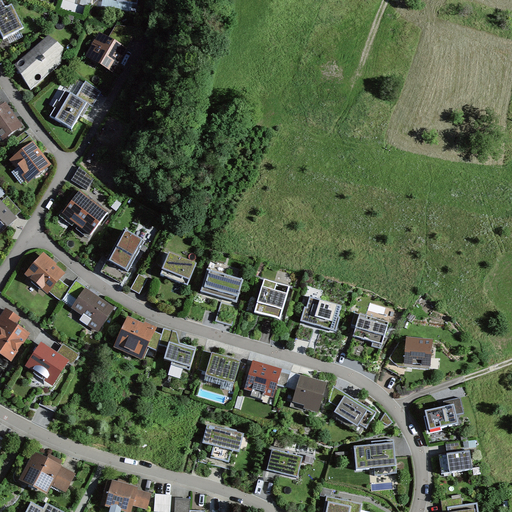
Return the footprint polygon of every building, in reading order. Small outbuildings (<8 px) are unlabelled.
[(0,1),(0,31),(4,39),(24,29),(12,5),(5,9),(1,1),(0,1)] [(123,30),(125,27),(119,26),(110,42),(124,50),(132,36),(123,30)] [(137,28),(125,27),(123,30),(132,36),(137,28)] [(48,36),(14,65),(31,90),(62,63),(64,49),(48,36)] [(110,42),(103,38),(97,48),(94,46),(88,56),(112,70),(124,50),(110,42)] [(101,92),(86,81),(76,97),(87,104),(93,107),(101,92)] [(76,97),(66,91),(50,117),(72,130),(87,104),(76,97)] [(21,127),(5,105),(0,108),(0,135),(3,140),(21,127)] [(18,147),(30,138),(25,132),(13,141),(18,147)] [(18,147),(14,156),(16,159),(32,146),(35,144),(30,138),(18,147)] [(16,159),(14,160),(30,179),(35,175),(36,177),(39,176),(43,173),(45,170),(43,168),(48,165),(32,146),(16,159)] [(89,176),(79,167),(75,174),(86,181),(89,176)] [(86,181),(75,174),(71,180),(82,187),(86,181)] [(94,180),(89,176),(86,181),(82,187),(87,190),(94,180)] [(94,202),(80,192),(63,214),(77,225),(94,202)] [(7,197),(0,203),(14,218),(20,212),(7,197)] [(108,213),(94,202),(77,225),(91,236),(108,213)] [(0,203),(0,232),(15,219),(14,218),(0,203)] [(145,242),(124,231),(107,261),(128,272),(145,242)] [(161,250),(158,258),(163,260),(161,267),(164,268),(161,275),(188,286),(196,264),(161,250)] [(63,274),(43,257),(28,274),(34,279),(32,282),(40,289),(42,286),(48,291),(59,279),(63,274)] [(128,272),(107,261),(101,272),(122,283),(128,272)] [(243,281),(207,270),(201,293),(237,303),(243,281)] [(139,274),(131,288),(140,293),(148,279),(139,274)] [(55,297),(65,284),(59,279),(48,291),(55,297)] [(275,282),(265,279),(255,313),(280,321),(288,295),(272,291),(275,282)] [(79,301),(86,291),(88,289),(76,281),(71,288),(67,293),(79,301)] [(71,288),(65,284),(55,297),(62,301),(67,293),(71,288)] [(86,291),(79,301),(74,308),(92,320),(88,325),(96,330),(100,325),(101,325),(112,309),(86,291)] [(342,306),(310,297),(307,308),(305,307),(301,322),(315,326),(316,326),(322,328),(321,328),(336,333),(340,318),(339,317),(342,306)] [(221,301),(216,320),(232,325),(238,306),(221,301)] [(6,310),(0,319),(0,324),(3,327),(10,332),(14,325),(19,318),(6,310)] [(389,322),(354,313),(351,324),(356,326),(353,336),(373,342),(372,346),(381,349),(389,322)] [(154,331),(129,320),(119,341),(127,344),(125,350),(133,354),(136,348),(144,352),(147,347),(154,331)] [(315,329),(300,324),(296,337),(311,342),(315,329)] [(28,334),(14,325),(10,332),(3,327),(0,331),(0,353),(10,360),(28,334)] [(174,331),(164,328),(162,335),(159,345),(168,348),(170,343),(174,331)] [(159,345),(162,335),(154,331),(147,347),(157,352),(159,345)] [(401,339),(389,359),(390,359),(399,367),(405,367),(430,369),(432,342),(401,339)] [(182,347),(170,343),(168,348),(164,360),(172,362),(171,365),(190,371),(197,348),(183,344),(182,347)] [(80,355),(63,344),(56,354),(67,361),(66,362),(72,366),(80,355)] [(56,354),(42,345),(29,365),(36,370),(34,373),(44,380),(46,377),(53,381),(66,362),(67,361),(56,354)] [(207,372),(213,354),(204,351),(198,370),(207,372)] [(240,362),(213,354),(207,372),(205,380),(222,385),(224,381),(234,383),(240,362)] [(399,367),(390,359),(385,368),(401,376),(404,377),(405,367),(399,367)] [(275,370),(253,364),(246,388),(253,390),(251,397),(262,400),(264,393),(274,396),(277,385),(281,372),(275,370)] [(288,383),(291,372),(291,371),(276,367),(275,370),(281,372),(277,385),(286,388),(288,383)] [(298,392),(302,379),(303,376),(291,372),(288,383),(295,385),(293,391),(298,392)] [(324,385),(302,379),(298,392),(296,401),(307,404),(306,408),(317,411),(324,385)] [(333,386),(329,402),(336,406),(344,392),(333,386)] [(62,396),(47,389),(39,405),(55,412),(62,396)] [(362,408),(345,397),(334,413),(353,425),(355,422),(367,429),(377,413),(364,405),(362,408)] [(460,397),(443,401),(445,407),(454,405),(456,415),(464,413),(460,397)] [(425,412),(429,431),(458,425),(456,415),(454,405),(445,407),(425,412)] [(393,422),(385,412),(380,421),(388,426),(393,422)] [(224,429),(207,425),(203,444),(214,447),(211,458),(229,462),(232,451),(240,453),(244,434),(236,432),(237,431),(225,428),(224,429)] [(397,474),(394,440),(372,442),(372,445),(354,447),(356,470),(369,469),(369,464),(374,464),(375,476),(397,474)] [(468,440),(446,444),(447,452),(469,448),(468,440)] [(302,457),(273,450),(268,471),(297,478),(302,457)] [(470,451),(439,455),(441,474),(472,470),(470,451)] [(49,462),(35,455),(23,478),(47,490),(51,483),(59,467),(61,462),(51,457),(49,462)] [(227,469),(229,462),(211,458),(210,464),(227,469)] [(74,475),(59,467),(51,483),(66,491),(74,475)] [(136,489),(109,482),(103,504),(131,511),(132,504),(136,490),(136,489)] [(150,494),(136,490),(132,504),(146,508),(150,494)] [(169,511),(171,497),(155,496),(155,511),(168,511),(169,511)] [(360,511),(362,504),(327,496),(323,511),(360,511)] [(443,509),(448,508),(447,507),(462,505),(461,498),(442,501),(443,509)] [(43,508),(31,502),(26,511),(65,511),(46,503),(43,508)] [(478,511),(477,502),(462,505),(447,507),(448,508),(448,511),(478,511)]
